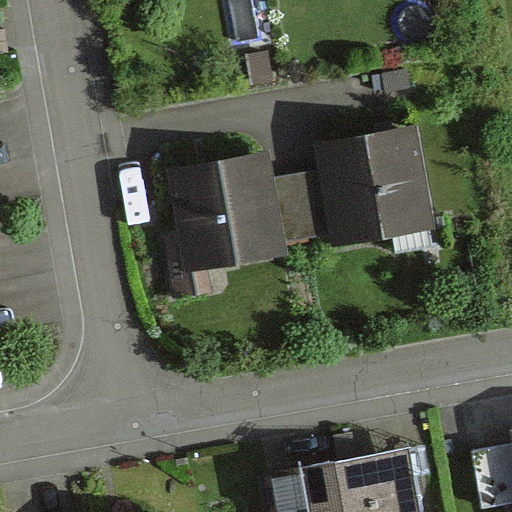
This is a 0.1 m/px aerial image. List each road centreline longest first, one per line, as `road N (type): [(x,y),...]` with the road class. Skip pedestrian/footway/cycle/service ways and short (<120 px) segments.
road 1 (residential): [(55,0),(129,416)]
road 2 (residential): [(129,416),(511,351)]
road 3 (residential): [(129,416),(0,439)]
